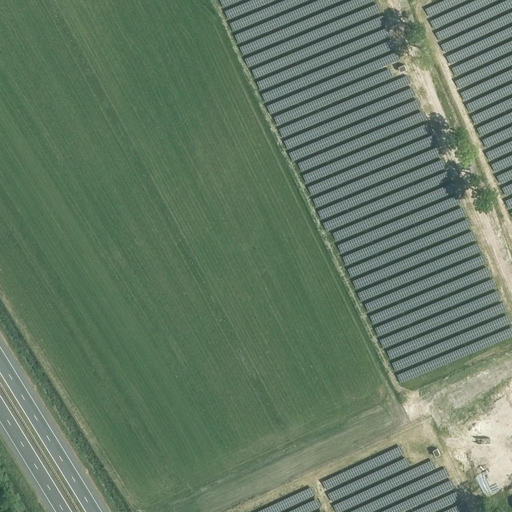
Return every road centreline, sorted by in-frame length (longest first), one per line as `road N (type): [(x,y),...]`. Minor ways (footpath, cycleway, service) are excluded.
road 1 (motorway): [(92,511),(0,360)]
road 2 (motorway): [(0,408),(63,511)]
